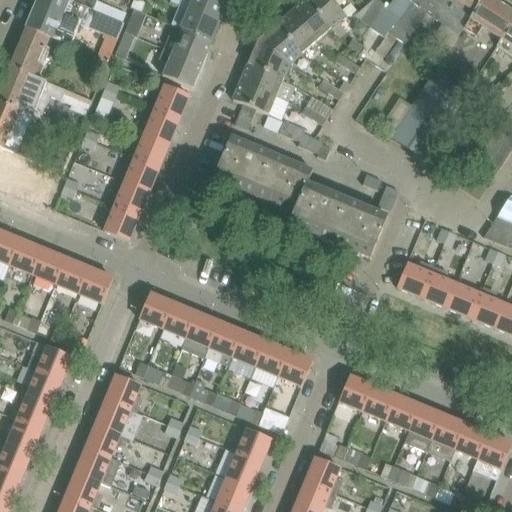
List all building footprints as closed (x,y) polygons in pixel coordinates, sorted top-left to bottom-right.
[(123,27),(59,0),(38,0),(25,32),(68,50),(78,28),(116,43),(123,27)] [(71,0),(59,0),(123,27),(127,18),(84,0),(83,0),(80,6),(71,2),(71,0)] [(210,0),(182,0),(179,9),(183,10),(183,11),(219,26),(227,7),(210,0)] [(307,0),(305,2),(330,31),(346,18),(329,0),(307,0)] [(378,18),(369,31),(384,41),(387,35),(418,7),(412,3),(407,0),(394,0),(386,11),(383,9),(378,18)] [(418,7),(387,35),(406,47),(416,32),(412,27),(428,13),(434,17),(441,7),(432,1),(432,0),(413,0),(412,3),(418,7)] [(432,0),(432,1),(441,7),(434,17),(432,20),(441,26),(459,37),(463,31),(483,0),(432,0)] [(481,29),(501,42),(511,24),(511,13),(491,0),(483,0),(463,31),(475,39),(481,29)] [(134,1),(130,10),(141,14),(145,5),(134,1)] [(315,45),(330,31),(305,2),(300,6),(290,15),(315,45)] [(359,15),(353,20),(369,31),(378,18),(365,9),(362,12),(359,15)] [(173,28),(172,30),(211,46),(219,26),(183,11),(175,29),(173,28)] [(134,13),(124,37),(134,41),(136,42),(146,19),(134,13)] [(290,15),(275,28),(300,58),(315,45),(290,15)] [(358,24),(354,30),(355,36),(361,39),(367,30),(358,24)] [(511,61),(511,24),(501,42),(495,50),(511,61)] [(289,67),(300,58),(275,28),(270,32),(257,43),(289,67)] [(162,53),(201,69),(211,46),(172,30),(162,53)] [(25,32),(9,71),(31,80),(38,83),(49,54),(64,60),(68,50),(25,32)] [(125,63),(134,41),(124,37),(115,58),(125,63)] [(348,48),(358,55),(363,48),(352,41),(348,48)] [(251,58),(248,65),(284,80),(289,67),(257,43),(251,58)] [(163,78),(192,90),(201,69),(162,53),(158,64),(167,68),(163,78)] [(335,63),(345,70),(350,63),(341,58),(340,57),(335,63)] [(445,59),(435,73),(445,80),(455,65),(445,59)] [(350,63),(345,70),(355,77),(360,70),(350,63)] [(284,80),(248,65),(244,75),(240,85),(275,100),(284,80)] [(9,71),(0,92),(0,106),(29,118),(40,123),(50,100),(70,108),(74,98),(38,83),(31,80),(9,71)] [(446,159),(433,149),(469,96),(467,94),(445,80),(435,73),(391,140),(416,156),(413,161),(435,175),(446,159)] [(318,89),(329,96),(333,89),(323,83),(318,89)] [(474,83),(467,94),(469,96),(479,102),(489,93),(474,83)] [(120,90),(107,84),(104,92),(117,97),(120,90)] [(236,93),(233,103),(234,103),(244,107),(255,112),(269,118),(282,123),(290,106),(275,100),(240,85),(236,93)] [(154,112),(179,122),(189,98),(165,88),(154,112)] [(343,96),(333,89),(329,96),(339,102),(343,96)] [(117,97),(104,92),(101,99),(114,104),(117,97)] [(29,118),(0,106),(0,150),(3,152),(3,151),(14,155),(29,118)] [(255,112),(244,107),(235,128),(247,133),(255,112)] [(302,115),(312,122),(316,115),(306,108),(302,115)] [(179,122),(154,112),(148,110),(142,124),(148,127),(144,137),(169,147),(179,122)] [(322,128),(326,121),(316,115),(312,122),(322,128)] [(511,139),(511,120),(508,116),(504,118),(497,129),(511,139)] [(269,118),(264,129),(279,136),(283,124),(284,124),(282,123),(269,118)] [(322,148),(323,145),(314,142),(302,137),(304,133),(283,124),(279,136),(299,144),(297,148),(317,157),(316,159),(325,163),(330,151),(322,148)] [(511,139),(497,129),(491,138),(511,151),(511,139)] [(100,138),(87,133),(84,140),(97,146),(100,138)] [(128,158),(158,171),(160,168),(160,166),(163,161),(163,160),(164,159),(166,152),(167,151),(168,149),(169,147),(144,137),(140,148),(133,145),(128,158)] [(288,228),(370,262),(387,219),(307,186),(312,172),(231,138),(213,181),(293,214),(288,228)] [(511,152),(511,151),(491,138),(486,147),(507,160),(511,152)] [(97,146),(84,140),(81,148),(94,153),(97,146)] [(507,160),(486,147),(480,155),(501,169),(507,160)] [(9,154),(5,164),(13,167),(17,157),(9,154)] [(501,169),(480,155),(474,164),(495,178),(501,169)] [(148,196),(158,171),(128,158),(121,173),(128,176),(124,186),(148,196)] [(495,178),(474,164),(471,169),(458,161),(456,164),(490,186),(495,178)] [(5,164),(2,172),(10,175),(13,167),(5,164)] [(490,186),(456,164),(450,173),(484,195),(490,186)] [(17,170),(7,194),(33,204),(40,187),(47,190),(46,192),(48,193),(56,173),(37,165),(35,170),(25,166),(22,173),(17,170)] [(484,195),(450,173),(445,181),(478,203),(484,195)] [(378,193),(381,184),(366,177),(362,187),(378,193)] [(64,189),(76,194),(79,186),(67,181),(64,189)] [(114,194),(108,207),(138,220),(143,209),(147,199),(148,196),(124,186),(120,196),(114,194)] [(73,201),(76,194),(64,189),(61,196),(73,201)] [(377,209),(389,214),(398,193),(386,189),(377,209)] [(511,198),(510,198),(497,219),(511,225),(511,198)] [(108,207),(103,220),(109,222),(104,234),(128,244),(138,220),(108,207)] [(484,240),(508,250),(511,239),(511,225),(497,219),(484,240)] [(449,234),(441,231),(436,243),(444,246),(449,234)] [(0,234),(0,264),(9,268),(20,243),(0,234)] [(449,234),(444,246),(451,249),(456,237),(449,234)] [(33,278),(43,252),(20,243),(9,268),(33,278)] [(497,254),(490,251),(484,263),(492,266),(497,254)] [(56,287),(67,262),(43,252),(33,278),(56,287)] [(497,254),(492,266),(499,269),(505,257),(497,254)] [(79,297),(90,271),(67,262),(56,287),(79,297)] [(407,266),(397,290),(421,301),(434,270),(421,265),(418,271),(407,266)] [(421,301),(446,311),(456,287),(445,282),(447,276),(434,270),(421,301)] [(79,297),(102,306),(113,281),(90,271),(79,297)] [(456,287),(446,311),(470,321),(480,297),(456,287)] [(480,297),(470,321),(495,331),(505,307),(495,303),(498,297),(483,291),(480,297)] [(162,331),(173,306),(149,296),(139,322),(162,331)] [(186,341),(196,316),(173,306),(162,331),(186,341)] [(511,309),(505,307),(495,331),(511,338),(511,309)] [(9,311),(4,323),(13,326),(18,314),(17,314),(9,311)] [(18,314),(13,326),(13,327),(13,326),(28,332),(27,332),(36,336),(41,323),(18,314)] [(186,341),(183,349),(206,358),(220,325),(196,316),(186,341)] [(232,360),(243,335),(220,325),(206,358),(220,364),(223,356),(232,360)] [(56,329),(51,342),(59,345),(64,333),(56,329)] [(82,355),(87,343),(64,333),(59,345),(82,355)] [(255,370),(266,344),(243,335),(232,360),(255,370)] [(279,380),(289,354),(266,344),(255,370),(279,380)] [(28,369),(37,373),(61,383),(71,359),(47,349),(44,358),(34,353),(28,369)] [(279,380),(302,389),(312,364),(289,354),(279,380)] [(140,364),(135,377),(143,380),(148,367),(140,364)] [(30,390),(27,398),(51,408),(61,383),(37,373),(30,390)] [(162,373),(157,386),(166,390),(171,377),(162,373)] [(110,392),(106,401),(137,415),(143,400),(136,397),(140,387),(116,377),(115,379),(110,392)] [(353,410),(362,414),(372,388),(349,379),(333,417),(347,423),(353,410)] [(185,383),(180,395),(189,399),(194,387),(185,383)] [(396,398),(372,388),(362,414),(385,424),(396,398)] [(209,393),(203,405),(212,409),(217,396),(209,393)] [(17,406),(12,420),(17,422),(41,432),(51,408),(27,398),(23,408),(17,406)] [(385,424),(408,433),(419,408),(396,398),(385,424)] [(106,401),(96,426),(119,436),(132,441),(143,417),(137,415),(106,401)] [(232,402),(227,415),(235,418),(241,406),(232,402)] [(442,418),(419,408),(408,433),(403,445),(427,454),(442,418)] [(255,412),(250,424),(259,428),(264,415),(255,412)] [(465,427),(442,418),(427,454),(450,464),(455,453),(465,427)] [(171,419),(167,427),(179,432),(182,424),(171,419)] [(278,421),(273,434),(282,437),(287,425),(278,421)] [(17,422),(7,446),(31,456),(41,432),(17,422)] [(119,436),(96,426),(86,450),(109,460),(119,436)] [(164,435),(176,440),(179,432),(167,427),(164,435)] [(455,453),(478,462),(489,437),(465,427),(455,453)] [(202,433),(191,428),(188,436),(199,440),(202,433)] [(234,437),(228,452),(261,466),(271,442),(247,432),(243,441),(234,437)] [(326,435),(318,453),(330,458),(338,440),(326,435)] [(196,448),(199,440),(188,436),(184,443),(196,448)] [(489,437),(478,462),(477,465),(473,474),(496,483),(511,446),(489,437)] [(0,456),(0,471),(21,481),(28,465),(31,456),(7,446),(2,458),(0,456)] [(340,447),(335,459),(342,462),(342,461),(347,450),(340,447)] [(347,449),(347,450),(342,461),(357,468),(362,456),(362,455),(347,449)] [(76,475),(99,484),(109,488),(119,464),(109,460),(86,450),(76,475)] [(226,451),(215,476),(226,480),(251,490),(261,466),(228,452),(226,451)] [(362,456),(357,469),(365,472),(370,460),(362,456)] [(315,460),(313,465),(305,484),(335,497),(341,482),(335,480),(340,470),(315,460)] [(386,466),(381,478),(388,481),(393,469),(386,466)] [(150,468),(147,476),(159,481),(162,473),(150,468)] [(417,479),(393,469),(388,481),(412,491),(417,479)] [(0,500),(11,505),(21,481),(0,471),(0,500)] [(99,484),(76,475),(65,499),(89,509),(95,511),(101,496),(95,493),(99,484)] [(144,483),(156,488),(159,481),(147,476),(144,483)] [(171,477),(167,484),(179,489),(182,481),(171,477)] [(417,479),(412,491),(422,496),(428,483),(417,479)] [(226,480),(216,504),(234,511),(241,511),(251,490),(226,480)] [(176,497),(179,489),(167,484),(164,492),(176,497)] [(329,510),(335,497),(305,484),(295,509),(302,511),(320,511),(323,508),(329,510)] [(432,485),(427,498),(435,501),(440,488),(432,485)] [(456,495),(451,507),(458,510),(463,498),(456,495)] [(202,498),(195,511),(234,511),(216,504),(202,498)] [(87,511),(89,509),(65,499),(59,511),(87,511)] [(0,500),(0,511),(8,511),(11,505),(0,500)] [(367,510),(371,511),(380,511),(382,507),(370,503),(367,510)]
